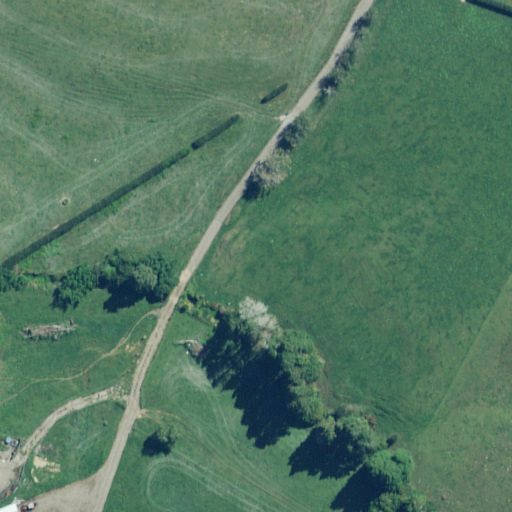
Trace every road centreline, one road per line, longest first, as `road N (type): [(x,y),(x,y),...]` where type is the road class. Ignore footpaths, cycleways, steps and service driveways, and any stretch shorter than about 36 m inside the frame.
road 1 (track): [(367,0),(330,67),(186,274),(141,369),(97,511)]
road 2 (track): [(0,482),(66,407),(135,392)]
